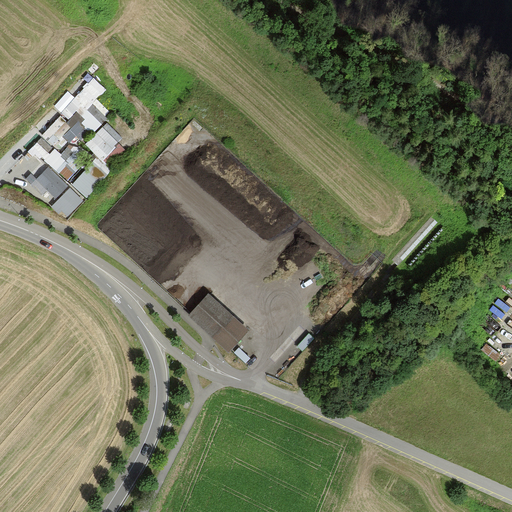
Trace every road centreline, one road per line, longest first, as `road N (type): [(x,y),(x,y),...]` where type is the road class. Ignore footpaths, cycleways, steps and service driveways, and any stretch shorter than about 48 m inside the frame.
road 1 (unclassified): [(511,495),(253,382)]
road 2 (track): [(283,0),(511,131)]
road 3 (motorway): [(131,309),(157,359),(161,402),(147,448),(110,511)]
road 4 (secondary): [(253,382),(204,353),(123,277),(82,257)]
road 5 (unclassified): [(131,309),(194,367),(253,382)]
